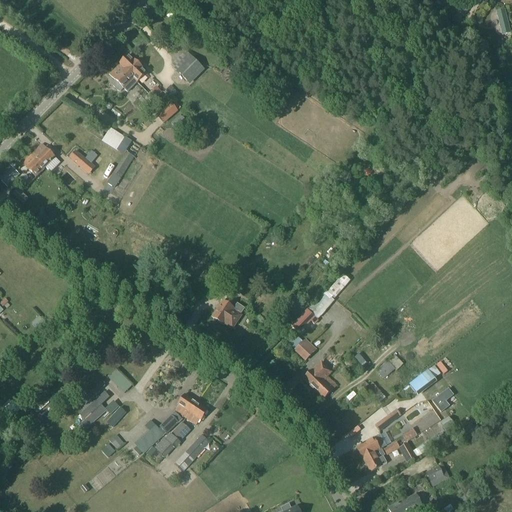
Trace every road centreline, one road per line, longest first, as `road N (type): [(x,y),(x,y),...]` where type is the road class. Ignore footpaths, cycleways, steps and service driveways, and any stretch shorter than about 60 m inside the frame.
road 1 (unclassified): [(342,511),(287,420),(0,221)]
road 2 (tertiary): [(0,149),(150,0)]
